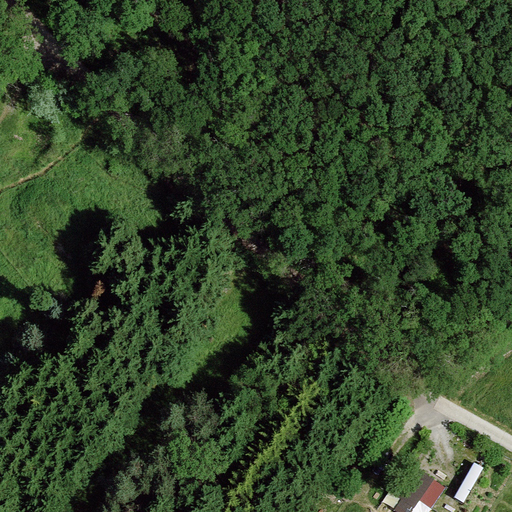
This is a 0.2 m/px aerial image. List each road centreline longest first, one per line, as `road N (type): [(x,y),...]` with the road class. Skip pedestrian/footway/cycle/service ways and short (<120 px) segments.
road 1 (track): [(432,398),(159,153),(9,0)]
road 2 (track): [(432,398),(348,511)]
